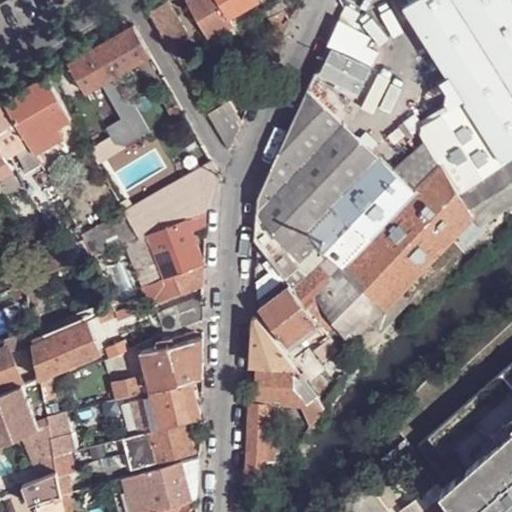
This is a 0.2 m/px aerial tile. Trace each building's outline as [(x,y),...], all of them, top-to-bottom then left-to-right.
[(182,39),(189,35),(169,0),(151,11),(171,46),(182,39)] [(228,16),(219,0),(191,0),(187,2),(209,40),(233,25),(228,16)] [(219,0),(228,16),(254,0),(219,0)] [(268,16),(282,7),(276,0),(263,7),(268,16)] [(492,216),(511,201),(511,88),(455,0),(413,0),(406,5),(465,98),(423,126),(422,132),(428,140),(444,163),(475,214),(478,220),(481,224),(492,216)] [(511,0),(455,0),(511,88),(511,0)] [(281,40),(291,21),(282,7),(268,16),(276,30),(281,40)] [(370,37),(339,22),(329,44),(359,59),(371,65),(379,52),(367,45),(370,37)] [(152,55),(134,25),(69,62),(87,92),(102,83),(124,120),(109,129),(116,142),(126,144),(152,129),(119,74),(152,55)] [(274,55),(281,40),(276,30),(264,38),(274,55)] [(171,46),(178,59),(190,52),(182,39),(171,46)] [(48,74),(4,99),(25,136),(57,118),(69,111),(48,74)] [(381,156),(350,125),(309,88),(298,111),(259,196),(255,238),(292,287),(291,288),(311,313),(319,324),(334,342),(341,351),(352,342),(317,295),(346,264),(310,230),(381,156)] [(17,150),(29,143),(25,136),(4,99),(0,101),(0,142),(8,156),(17,150)] [(230,147),(242,123),(229,101),(209,112),(230,147)] [(29,143),(35,154),(67,135),(57,118),(25,136),(29,143)] [(214,161),(199,136),(191,141),(205,166),(214,161)] [(418,189),(444,163),(428,140),(395,168),(418,189)] [(29,172),(41,165),(35,154),(29,143),(17,150),(23,160),(29,172)] [(346,264),(418,189),(395,168),(381,156),(310,230),(346,264)] [(0,193),(7,205),(19,198),(4,172),(10,166),(5,158),(0,160),(0,193)] [(214,186),(219,170),(214,161),(205,166),(127,211),(141,236),(138,237),(141,243),(151,239),(150,233),(190,218),(206,211),(214,186)] [(450,240),(475,214),(444,163),(418,189),(346,264),(317,295),(352,342),(369,323),(399,292),(450,240)] [(141,236),(127,211),(81,236),(93,256),(94,255),(126,243),(138,237),(141,236)] [(207,224),(206,211),(190,218),(194,229),(207,224)] [(455,244),(478,220),(475,214),(450,240),(455,244)] [(485,230),(495,223),(492,216),(481,224),(485,230)] [(194,229),(190,218),(150,233),(151,239),(141,243),(158,280),(205,261),(194,229)] [(34,254),(53,243),(48,234),(28,244),(34,254)] [(141,243),(138,237),(126,243),(143,286),(156,281),(158,280),(141,243)] [(46,274),(67,266),(63,259),(53,243),(34,254),(46,274)] [(67,257),(66,258),(63,259),(67,266),(70,265),(71,265),(67,257)] [(205,285),(205,261),(158,280),(156,281),(143,286),(151,307),(205,285)] [(0,273),(0,292),(20,284),(19,281),(16,276),(9,269),(0,273)] [(288,283),(258,307),(281,337),(311,313),(291,288),(288,283)] [(405,299),(399,292),(369,323),(376,329),(405,299)] [(162,310),(170,332),(171,331),(166,317),(205,302),(205,295),(196,299),(196,297),(162,310)] [(204,318),(205,302),(166,317),(171,331),(204,318)] [(118,314),(113,303),(91,311),(94,318),(98,316),(101,320),(118,314)] [(311,313),(281,337),(289,347),(312,329),(319,324),(311,313)] [(257,366),(295,367),(256,316),(253,315),(251,357),(258,357),(257,366)] [(101,351),(88,320),(34,340),(34,343),(40,377),(54,372),(101,351)] [(319,324),(312,329),(327,348),(334,342),(319,324)] [(0,386),(21,378),(9,348),(34,343),(34,340),(34,338),(32,330),(31,327),(0,339),(0,386)] [(187,339),(186,334),(159,341),(160,346),(187,339)] [(204,376),(204,335),(187,339),(160,346),(143,350),(152,388),(204,376)] [(334,342),(327,348),(345,371),(353,365),(341,351),(334,342)] [(130,349),(127,343),(109,351),(111,357),(118,354),(129,350),(130,349)] [(134,362),(129,350),(118,354),(122,363),(124,366),(134,362)] [(122,363),(118,354),(111,357),(108,358),(112,367),(122,363)] [(511,511),(511,364),(421,444),(449,483),(441,489),(448,498),(457,511),(511,511)] [(314,394),(295,367),(257,366),(257,398),(281,400),(308,399),(314,394)] [(57,378),(54,372),(40,377),(42,385),(57,378)] [(142,390),(140,376),(114,382),(117,395),(142,390)] [(57,378),(42,385),(44,400),(62,394),(58,378),(57,378)] [(200,417),(198,380),(152,391),(153,395),(160,423),(161,426),(188,420),(200,417)] [(38,427),(41,426),(38,421),(26,392),(24,384),(0,393),(0,441),(24,432),(28,430),(38,427)] [(308,399),(281,400),(281,404),(302,404),(310,425),(312,426),(325,409),(314,394),(308,399)] [(160,423),(153,395),(132,400),(139,428),(160,423)] [(118,398),(104,401),(108,417),(121,414),(118,398)] [(281,404),(281,400),(257,401),(250,401),(249,415),(273,417),(273,419),(280,419),(281,404)] [(71,429),(65,407),(47,411),(48,416),(50,422),(52,433),(71,429)] [(268,441),(268,431),(272,432),(273,419),(273,417),(249,415),(248,447),(267,448),(268,441)] [(48,416),(38,421),(41,426),(50,422),(48,416)] [(132,467),(195,450),(188,420),(161,426),(147,429),(125,435),(128,450),(132,467)] [(28,430),(24,432),(42,478),(53,473),(60,470),(56,450),(52,433),(50,422),(41,426),(38,427),(28,430)] [(76,446),(71,429),(52,433),(56,450),(66,448),(76,446)] [(402,434),(373,458),(379,465),(400,447),(407,457),(414,451),(407,441),(402,434)] [(248,447),(247,478),(263,479),(262,488),(262,490),(274,491),(292,466),(294,463),(284,457),(282,458),(278,456),(273,455),(267,455),(267,448),(248,447)] [(71,478),(68,461),(66,448),(56,450),(60,470),(63,491),(73,488),(71,478)] [(128,468),(132,467),(128,450),(123,451),(128,468)] [(437,484),(414,451),(407,457),(430,489),(437,484)] [(187,473),(184,460),(144,470),(152,507),(187,498),(193,497),(187,473)] [(63,491),(60,470),(53,473),(42,478),(24,485),(31,503),(35,500),(46,494),(63,491)] [(152,507),(144,470),(130,473),(139,511),(147,509),(152,507)] [(187,473),(193,497),(197,495),(200,470),(187,473)] [(357,472),(333,511),(385,511),(388,510),(357,472)] [(130,473),(122,475),(130,511),(135,511),(139,511),(130,473)] [(263,479),(247,478),(246,488),(262,488),(263,479)] [(399,510),(400,511),(428,511),(448,498),(437,484),(430,489),(399,510)] [(46,494),(35,500),(39,511),(65,511),(63,494),(63,491),(46,494)] [(63,494),(65,511),(76,511),(71,492),(63,494)] [(190,511),(187,498),(152,507),(147,509),(147,511),(190,511)] [(428,511),(457,511),(448,498),(428,511)]
